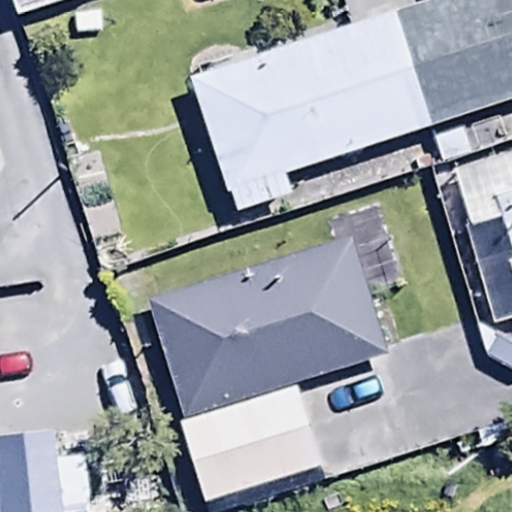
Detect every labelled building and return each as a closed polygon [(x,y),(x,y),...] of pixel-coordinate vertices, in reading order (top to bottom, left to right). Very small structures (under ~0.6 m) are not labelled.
[(94,4),(92,0),(3,0),(15,32),(94,4)] [(511,0),(475,0),(394,26),(432,138),(511,111),(511,0)] [(432,138),(394,26),(186,93),(235,229),(289,211),(281,186),(432,138)] [(493,336),(511,330),(511,152),(443,174),(493,336)] [(180,437),(295,401),(292,393),(385,365),(352,253),(144,315),(180,437)] [(295,401),(180,437),(202,511),(217,511),(319,482),(295,401)] [(56,470),(54,448),(0,451),(0,511),(84,511),(82,468),(56,470)]
